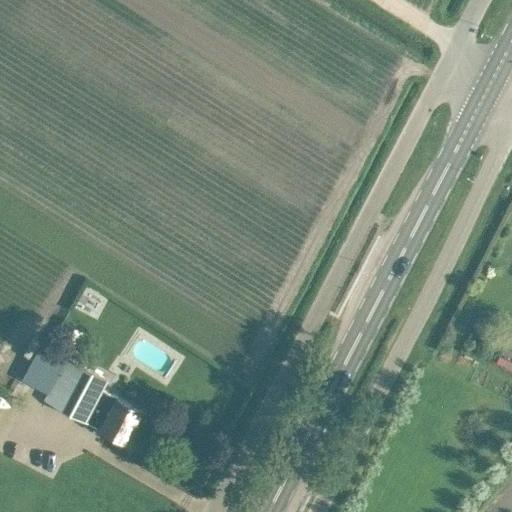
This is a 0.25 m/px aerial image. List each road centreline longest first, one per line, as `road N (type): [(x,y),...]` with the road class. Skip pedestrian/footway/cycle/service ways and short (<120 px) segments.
road 1 (unclassified): [(216,511),(449,55)]
road 2 (primary): [(268,511),(489,87)]
road 3 (unclassified): [(320,511),(492,161),(511,102)]
